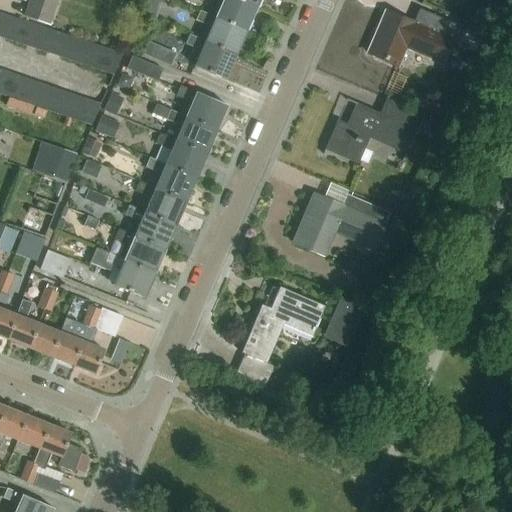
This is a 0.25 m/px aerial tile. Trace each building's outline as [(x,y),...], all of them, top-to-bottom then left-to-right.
[(60,0),(37,0),(31,19),(52,26),(60,0)] [(162,0),(151,0),(147,9),(156,14),(163,0),(162,0)] [(258,9),(238,0),(212,0),(225,5),(218,20),(248,33),(258,9)] [(238,0),(258,9),(262,0),(238,0)] [(385,12),(367,53),(387,62),(398,66),(406,48),(407,49),(442,64),(453,39),(459,42),(465,29),(430,14),(418,9),(411,24),(385,12)] [(248,33),(218,20),(201,12),(197,22),(214,29),(208,43),(238,56),(248,33)] [(2,15),(0,22),(0,39),(6,41),(13,19),(2,15)] [(13,19),(6,41),(17,45),(24,22),(13,19)] [(24,22),(17,45),(28,48),(35,26),(24,22)] [(35,26),(28,48),(39,52),(46,30),(35,26)] [(459,42),(459,43),(475,50),(483,33),(466,26),(465,29),(459,42)] [(46,30),(39,52),(49,56),(57,33),(46,30)] [(57,33),(49,56),(60,59),(68,37),(57,33)] [(238,56),(208,43),(191,36),(186,46),(204,53),(197,68),(227,81),(238,56)] [(68,37),(60,59),(71,63),(79,40),(68,37)] [(79,40),(71,63),(82,66),(89,44),(79,40)] [(89,44),(82,66),(93,70),(100,48),(89,44)] [(179,55),(152,44),(146,56),(174,68),(179,55)] [(100,48),(93,70),(104,74),(111,51),(100,48)] [(111,51),(104,74),(114,77),(123,55),(111,51)] [(164,71),(133,57),(128,70),(159,83),(164,71)] [(12,75),(0,71),(0,72),(0,96),(4,97),(12,75)] [(23,79),(12,75),(4,97),(15,101),(23,79)] [(125,75),(120,87),(132,92),(137,80),(125,75)] [(34,83),(23,79),(15,101),(26,105),(34,83)] [(45,86),(34,83),(26,105),(38,109),(45,86)] [(49,113),(57,90),(45,86),(38,109),(46,112),(49,113)] [(188,118),(219,131),(229,107),(182,86),(177,96),(194,103),(188,118)] [(68,94),(57,90),(49,113),(60,117),(68,94)] [(79,98),(68,94),(60,117),(71,121),(79,98)] [(91,102),(79,98),(71,121),(83,125),(91,102)] [(406,152),(422,115),(384,99),(378,114),(355,104),(346,125),(336,120),(324,147),(356,161),(367,135),(406,152)] [(44,119),(46,112),(9,100),(6,108),(30,116),(30,115),(44,119)] [(101,105),(91,102),(83,125),(92,128),(101,105)] [(219,131),(188,118),(171,111),(167,120),(184,128),(178,142),(208,155),(219,131)] [(101,117),(95,133),(108,138),(114,122),(101,117)] [(208,155),(178,142),(161,135),(157,144),(174,152),(168,166),(198,179),(208,155)] [(95,161),(101,145),(87,139),(81,155),(95,161)] [(34,169),(69,181),(78,152),(43,141),(34,169)] [(198,179),(168,166),(151,159),(147,168),(164,175),(158,190),(188,203),(198,179)] [(86,162),(81,173),(92,178),(96,166),(86,162)] [(188,203),(158,190),(141,183),(137,192),(154,199),(147,214),(178,227),(188,203)] [(305,214),(293,243),(323,256),(333,233),(335,229),(358,239),(357,243),(373,250),(388,215),(345,195),(340,208),(322,200),(320,199),(312,217),(305,214)] [(391,197),(386,210),(400,215),(404,202),(391,197)] [(178,227),(147,214),(118,201),(114,211),(143,224),(137,237),(168,250),(178,227)] [(394,242),(403,220),(395,217),(386,238),(394,242)] [(59,220),(55,229),(61,231),(65,223),(59,220)] [(127,261),(158,275),(168,250),(137,237),(120,230),(116,240),(133,247),(127,261)] [(106,264),(110,254),(98,249),(91,264),(111,272),(113,267),(106,264)] [(158,275),(127,261),(110,254),(106,264),(113,267),(111,272),(107,282),(147,299),(158,275)] [(72,264),(50,255),(44,270),(66,279),(72,264)] [(2,272),(0,278),(0,281),(10,286),(14,277),(2,272)] [(10,286),(0,281),(0,292),(7,295),(10,286)] [(261,304),(240,352),(243,354),(231,381),(260,394),(273,366),(266,363),(283,324),(311,336),(324,306),(279,286),(269,308),(261,304)] [(58,295),(46,290),(42,299),(55,304),(58,295)] [(342,297),(331,323),(355,333),(366,307),(342,297)] [(42,299),(39,307),(51,312),(55,304),(42,299)] [(0,338),(8,341),(23,302),(22,301),(17,317),(0,310),(0,338)] [(30,350),(39,326),(26,320),(32,305),(23,302),(8,341),(30,350)] [(98,322),(102,312),(99,311),(99,310),(89,307),(85,316),(98,322)] [(99,310),(99,311),(102,312),(98,322),(85,316),(82,326),(88,328),(82,342),(83,343),(73,367),(97,376),(106,352),(92,346),(97,331),(115,338),(123,317),(100,308),(99,310)] [(51,358),(60,334),(39,326),(30,350),(51,358)] [(83,343),(82,342),(60,334),(51,358),(73,367),(83,343)] [(20,442),(30,418),(7,409),(0,427),(0,447),(0,448),(5,436),(20,442)] [(39,449),(42,451),(51,426),(30,418),(20,442),(39,449)] [(45,469),(47,465),(50,455),(61,459),(58,467),(73,473),(75,470),(81,455),(82,451),(68,445),(72,434),(51,426),(42,451),(39,449),(33,464),(38,466),(45,469)] [(81,455),(75,470),(82,473),(88,458),(81,455)] [(23,472),(35,476),(36,473),(38,466),(33,464),(27,462),(23,472)] [(31,486),(35,476),(23,472),(20,481),(31,486)] [(54,495),(59,482),(36,473),(31,486),(54,495)] [(19,511),(56,511),(57,510),(10,490),(5,499),(22,507),(19,511)]
